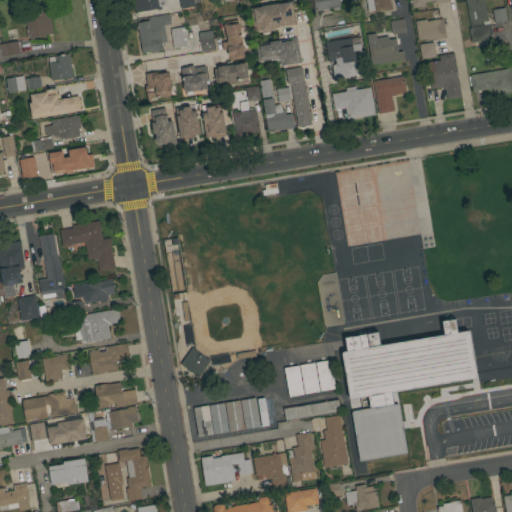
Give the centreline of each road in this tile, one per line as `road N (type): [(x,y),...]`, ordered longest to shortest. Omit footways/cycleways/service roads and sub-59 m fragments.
road 1 (tertiary): [(186,511),(99,0)]
road 2 (tertiary): [(0,208),(511,126)]
